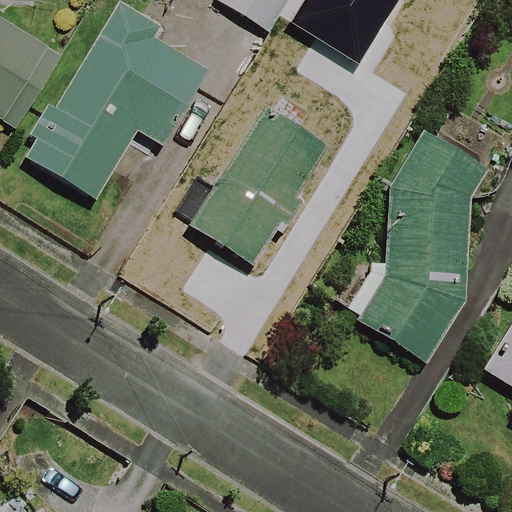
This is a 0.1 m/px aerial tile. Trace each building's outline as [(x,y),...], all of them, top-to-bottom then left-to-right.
[(283,0),(213,0),(209,7),(261,38),(283,0)] [(196,75),(100,22),(20,168),(90,207),(127,138),(154,152),(196,75)] [(50,65),(0,35),(0,129),(8,135),(50,65)] [(362,174),(396,125),(360,100),(326,149),(362,174)] [(321,157),(257,116),(184,233),(248,273),(321,157)] [(364,267),(334,319),(416,369),(455,308),(461,193),(472,175),(415,138),(384,188),(379,275),(364,267)] [(511,318),(477,377),(511,397),(511,411),(504,424),(511,428),(511,318)]
